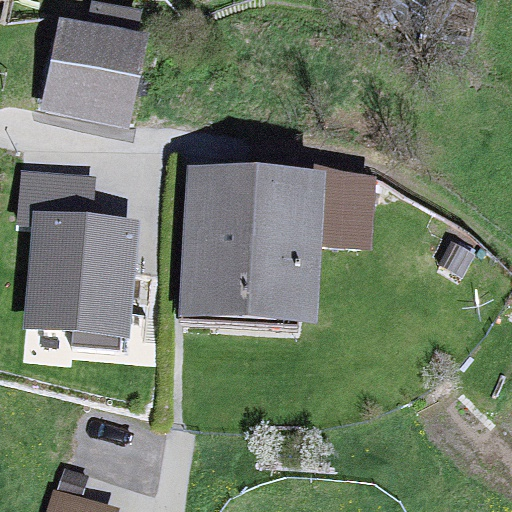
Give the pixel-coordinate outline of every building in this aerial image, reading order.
[(143,19),(92,8),(85,39),(136,50),(143,19)] [(85,39),(59,33),(43,118),(131,135),(147,50),(136,50),(85,39)] [(303,185),(304,167),(218,162),(217,180),(303,185)] [(307,253),(366,257),(375,191),(309,169),(307,253)] [(95,183),(22,176),(16,236),(32,237),(23,340),(131,349),(141,231),(91,227),(95,183)] [(327,194),(190,185),(180,334),(317,343),(327,194)] [(102,511),(51,496),(46,511),(102,511)]
